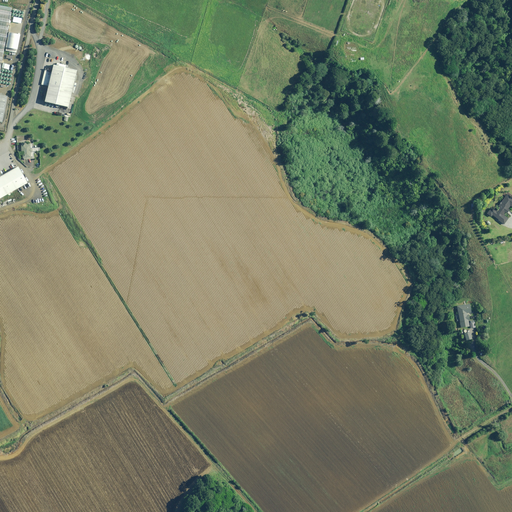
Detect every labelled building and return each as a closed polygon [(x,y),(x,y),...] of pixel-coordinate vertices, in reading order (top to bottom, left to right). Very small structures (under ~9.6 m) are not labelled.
[(49,67),(41,103),(65,108),(73,72),(49,67)] [(22,152),(23,158),(23,159),(30,159),(30,158),(31,158),(31,152),(32,152),(32,145),(27,145),(27,142),(21,142),(21,152),(22,152)] [(0,198),(24,185),(15,168),(0,176),(0,198)] [(511,197),(511,198),(506,194),(501,201),(502,202),(499,206),(500,208),(496,213),(491,208),(486,213),(491,217),(492,215),(503,224),(508,218),(503,214),(505,213),(506,214),(509,210),(508,209),(510,206),(511,207),(511,197)] [(471,313),(470,304),(457,306),(460,328),(469,326),(468,320),(469,320),(468,313),(471,313)]
